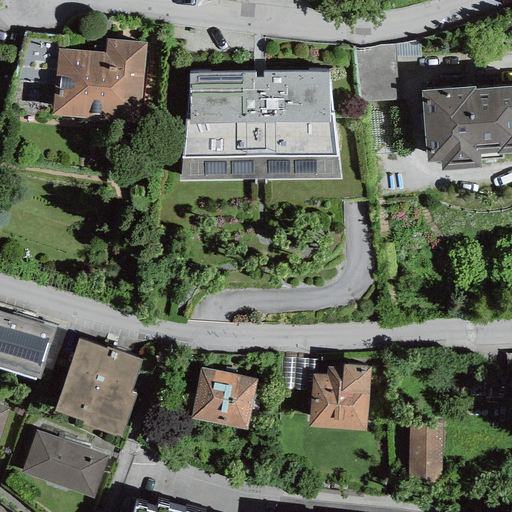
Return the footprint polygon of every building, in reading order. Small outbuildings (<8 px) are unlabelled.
[(20,82),(54,85),(57,49),(67,50),(68,37),(24,33),(20,82)] [(140,123),(147,43),(106,39),(105,53),(67,50),(57,49),(54,85),(52,116),(140,123)] [(393,44),(354,49),(358,102),(398,99),(393,44)] [(328,71),(190,73),(179,181),(342,182),(328,71)] [(476,86),(421,90),(426,162),(440,161),(441,171),(481,168),(480,160),(504,158),(503,154),(511,153),(511,86),(476,89),(476,86)] [(54,328),(0,311),(0,367),(39,379),(54,328)] [(106,349),(78,339),(54,412),(83,421),(82,424),(121,437),(136,395),(130,393),(141,359),(107,348),(106,349)] [(317,359),(280,358),(279,390),(311,391),(312,374),(317,375),(317,359)] [(327,367),(327,375),(317,375),(312,374),(311,391),(309,428),(366,432),(371,366),(342,364),(342,368),(327,367)] [(219,424),(229,373),(201,368),(191,419),(219,424)] [(229,373),(219,424),(247,431),(258,379),(229,373)] [(0,404),(0,438),(10,408),(0,404)] [(409,417),(409,482),(441,483),(442,418),(409,417)] [(108,455),(36,430),(21,473),(93,498),(108,455)]
